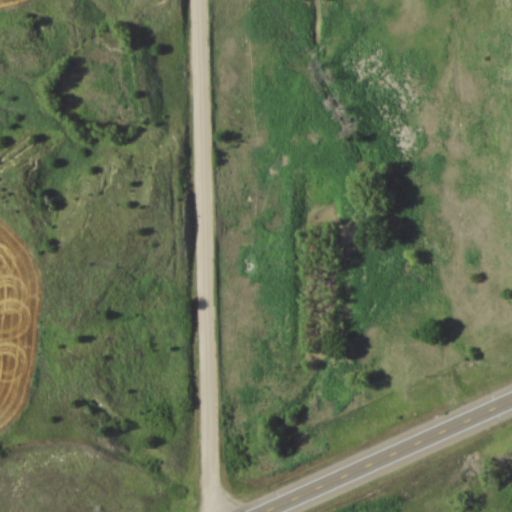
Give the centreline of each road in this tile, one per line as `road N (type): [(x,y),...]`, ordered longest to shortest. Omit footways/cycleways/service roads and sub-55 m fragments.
road 1 (residential): [(213,511),(201,0)]
road 2 (primary): [(271,511),(511,403)]
